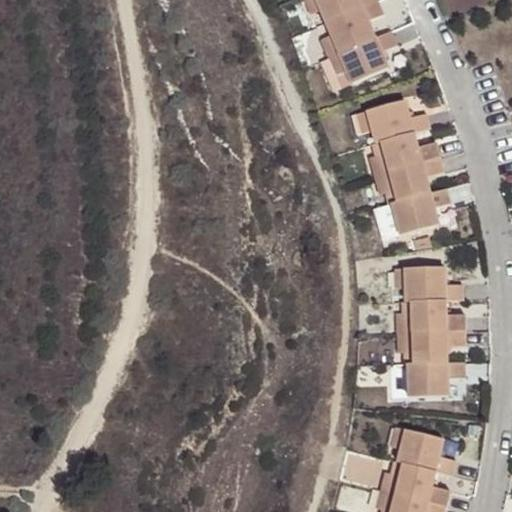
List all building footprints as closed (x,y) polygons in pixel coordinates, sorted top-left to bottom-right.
[(313,0),(302,0),(310,17),(319,12),(313,0)] [(313,0),(319,12),(324,26),(361,11),(376,4),(374,0),(313,0)] [(329,39),(336,56),(373,41),(367,24),(382,18),(376,4),(361,11),(324,26),(329,39)] [(373,41),(336,56),(349,87),(386,73),(379,56),(395,50),(389,34),(373,41)] [(329,39),(320,42),(327,61),(336,56),(329,39)] [(336,56),(327,61),(340,91),(349,87),(336,56)] [(402,103),(365,115),(370,134),(374,147),(412,135),(428,130),(424,116),(407,121),(402,103)] [(365,115),(355,118),(360,137),(370,134),(365,115)] [(374,147),(370,148),(374,160),(374,161),(379,160),(384,176),(440,161),(435,145),(416,151),(412,135),(374,147)] [(374,160),(369,161),(374,179),(384,176),(379,160),(374,161),(374,160)] [(440,161),(384,176),(388,193),(384,194),(384,195),(387,207),(391,207),(429,196),(425,181),(444,176),(440,161)] [(384,176),(374,179),(379,196),(384,195),(384,194),(388,193),(384,176)] [(429,196),(391,207),(394,220),(400,239),(438,228),(433,211),(450,207),(445,192),(429,196)] [(394,220),(385,222),(390,241),(400,239),(394,220)] [(405,291),(405,304),(444,303),(462,302),(461,287),(444,288),(443,270),(404,271),(405,291)] [(405,291),(404,271),(394,271),(395,290),(405,291)] [(401,304),(401,317),(401,318),(407,318),(407,335),(465,333),(464,318),(445,318),(444,303),(405,304),(401,304)] [(401,317),(397,317),(397,335),(407,335),(407,318),(401,318),(401,317)] [(465,333),(407,335),(407,352),(403,353),(403,354),(403,367),(407,367),(446,366),(446,350),(465,349),(465,333)] [(407,335),(397,335),(398,353),(403,354),(403,353),(407,352),(407,335)] [(446,366),(407,367),(407,381),(407,400),(446,400),(446,382),(463,382),(463,366),(446,366)] [(407,400),(407,381),(397,380),(397,401),(407,400)] [(400,451),(404,432),(395,430),(390,449),(400,451)] [(400,451),(397,464),(435,473),(452,477),(455,462),(439,458),(442,441),(404,432),(400,451)] [(390,477),(394,478),(390,495),(447,509),(450,494),(431,490),(435,473),(397,464),(393,463),(390,476),(390,477)] [(385,475),(381,493),(390,495),(394,478),(390,477),(390,476),(385,475)] [(390,495),(381,493),(376,511),(381,511),(386,511),(390,495)] [(445,511),(447,509),(390,495),(386,511),(381,511),(380,511),(445,511)]
